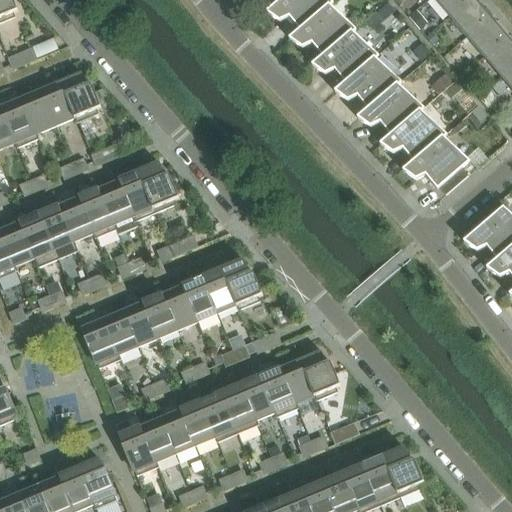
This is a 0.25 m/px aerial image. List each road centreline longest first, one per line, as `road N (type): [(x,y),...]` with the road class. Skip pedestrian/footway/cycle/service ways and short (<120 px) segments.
road 1 (residential): [(505,511),(64,0)]
road 2 (residential): [(425,238),(218,19)]
road 3 (residential): [(511,350),(425,238)]
